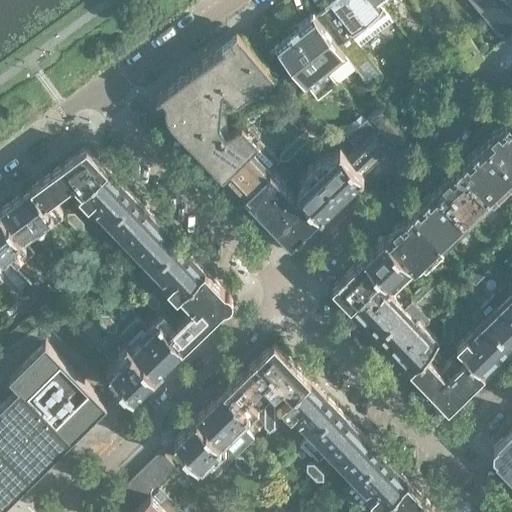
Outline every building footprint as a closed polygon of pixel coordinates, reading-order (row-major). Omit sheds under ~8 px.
[(385,9),(378,0),(326,0),(328,3),(315,13),(337,42),(350,32),(353,35),(385,9)] [(511,4),(507,0),(472,0),(502,37),(511,28),(511,4)] [(337,42),(315,13),(313,11),(275,41),(355,142),(378,126),(380,124),(394,113),(337,42)] [(274,71),(260,55),(240,31),(237,26),(222,39),(225,43),(252,79),(257,86),(274,71)] [(466,72),(484,55),(466,32),(447,47),(466,72)] [(252,79),(225,43),(198,62),(223,87),(232,96),(252,79)] [(455,77),(434,53),(424,61),(445,85),(455,77)] [(217,125),(216,91),(223,87),(198,62),(175,79),(173,81),(172,83),(169,86),(168,88),(167,91),(166,93),(166,96),(166,99),(166,101),(166,104),(166,107),(167,109),(168,112),(169,111),(173,110),(174,114),(172,115),(170,116),(173,119),(193,140),(217,125)] [(407,130),(394,113),(380,124),(396,140),(407,130)] [(511,117),(509,114),(485,138),(511,166),(511,117)] [(223,171),(249,146),(255,140),(239,123),(225,132),(217,125),(193,140),(223,171)] [(364,171),(396,140),(380,124),(378,126),(348,154),(364,171)] [(302,142),(303,135),(296,135),(292,139),(299,145),(302,142)] [(511,168),(511,166),(485,138),(460,161),(493,196),(511,177),(507,172),(511,168)] [(299,145),(292,139),(287,145),(293,151),(299,145)] [(83,192),(108,167),(87,145),(87,144),(86,144),(85,144),(85,145),(61,162),(74,179),(72,180),(83,192)] [(293,151),(287,145),(281,150),(287,157),(293,151)] [(364,171),(348,154),(344,150),(340,145),(328,156),(323,151),(313,161),(343,191),(364,171)] [(244,193),(270,168),(249,146),(223,171),(244,193)] [(287,157),(281,150),(278,154),(277,160),(284,160),(287,157)] [(343,191),(313,161),(304,170),(309,175),(296,187),(300,190),(300,189),(321,211),(343,191)] [(493,196),(460,161),(435,185),(464,214),(469,209),(474,214),(493,196)] [(58,191),(72,180),(74,179),(61,162),(19,193),(42,223),(61,209),(51,196),(58,191)] [(108,167),(83,192),(80,194),(107,222),(135,195),(108,167)] [(300,189),(300,190),(296,194),(270,168),(244,193),(289,240),(289,241),(290,241),(291,241),(292,241),(292,240),(321,211),(300,189)] [(464,214),(435,185),(411,208),(444,243),(463,225),(458,219),(464,214)] [(42,223),(19,193),(0,207),(0,208),(22,238),(42,223)] [(125,241),(153,213),(135,195),(107,222),(125,241)] [(24,241),(22,238),(0,208),(0,250),(4,255),(14,246),(16,249),(24,241)] [(444,243),(411,208),(386,232),(415,261),(420,256),(425,261),(444,243)] [(179,241),(153,213),(125,241),(151,268),(179,241)] [(75,225),(82,219),(77,214),(71,214),(71,220),(75,225)] [(86,230),(86,224),(82,219),(75,225),(80,230),(86,230)] [(415,261),(386,232),(364,253),(388,278),(389,279),(391,280),(392,280),(393,281),(394,280),(396,280),(415,261)] [(206,269),(191,253),(179,241),(151,268),(178,296),(180,294),(206,269)] [(0,333),(46,300),(4,255),(0,250),(0,276),(24,301),(0,321),(0,333)] [(39,262),(45,256),(40,251),(34,251),(34,257),(39,262)] [(112,262),(118,256),(113,251),(107,251),(107,257),(112,262)] [(403,305),(388,290),(386,287),(384,281),(388,278),(364,253),(333,283),(332,283),(332,284),(332,285),(333,285),(377,331),(403,305)] [(49,267),(50,261),(45,256),(39,262),(43,267),(49,267)] [(123,267),(123,261),(118,256),(112,262),(117,267),(123,267)] [(226,288),(225,288),(206,269),(180,294),(192,306),(202,296),(217,312),(225,304),(226,304),(227,304),(229,303),(230,303),(231,302),(232,301),(232,300),(232,299),(233,298),(233,296),(233,295),(232,293),(232,292),(231,291),(230,291),(229,290),(228,289),(226,288)] [(434,282),(428,275),(422,281),(428,287),(434,282)] [(428,287),(422,281),(417,286),(423,293),(428,287)] [(423,293),(417,286),(413,290),(413,296),(419,296),(423,293)] [(149,300),(155,294),(151,289),(144,289),(144,295),(149,300)] [(511,289),(485,315),(511,343),(511,289)] [(160,305),(160,299),(155,294),(149,300),(154,305),(160,305)] [(190,338),(217,312),(202,296),(192,306),(175,322),(190,338)] [(395,350),(423,323),(416,315),(414,317),(403,305),(377,331),(395,350)] [(190,338),(175,322),(163,310),(147,325),(174,353),(190,338)] [(451,322),(451,317),(447,312),(443,317),(443,322),(451,322)] [(105,325),(111,319),(106,314),(100,314),(100,320),(105,325)] [(511,343),(485,315),(457,343),(466,353),(467,352),(485,370),(511,343)] [(116,330),(116,324),(111,319),(105,325),(109,330),(116,330)] [(451,330),(451,322),(443,322),(443,330),(451,330)] [(448,406),(485,370),(467,352),(466,353),(459,360),(452,353),(440,365),(426,351),(439,339),(423,323),(395,350),(448,406)] [(174,353),(147,325),(128,343),(155,371),(174,353)] [(451,336),(451,330),(443,330),(443,335),(447,340),(451,336)] [(310,377),(274,339),(256,357),(272,372),(264,380),(275,391),(283,384),(292,393),(292,394),(310,377)] [(0,506),(107,402),(106,401),(45,340),(10,374),(19,383),(0,402),(0,506)] [(155,371),(128,343),(126,341),(116,351),(118,353),(106,364),(126,385),(133,393),(155,371)] [(246,397),(264,380),(272,372),(256,357),(215,397),(242,425),(258,409),(246,397)] [(336,404),(310,377),(292,394),(292,393),(281,403),(308,432),(336,404)] [(242,425),(215,397),(196,415),(223,443),(242,425)] [(273,410),(273,403),(269,399),(264,403),(264,410),(273,410)] [(327,451),(355,424),(336,404),(308,432),(327,451)] [(273,419),(273,410),(264,410),(264,419),(273,419)] [(225,444),(223,443),(196,415),(174,436),(201,464),(213,453),(214,454),(225,444)] [(273,426),(273,419),(264,419),(264,425),(268,430),(273,426)] [(381,451),(355,424),(327,451),(353,478),(381,451)] [(511,426),(494,445),(493,445),(493,452),(511,471),(511,426)] [(177,466),(160,449),(160,450),(149,460),(166,477),(177,466)] [(390,496),(408,478),(381,451),(353,478),(380,506),(391,496),(390,496)] [(243,469),(249,463),(244,458),(238,458),(237,464),(243,469)] [(166,477),(149,460),(139,470),(156,487),(166,477)] [(311,474),(317,468),(313,463),(307,462),(306,469),(311,474)] [(253,474),(253,468),(249,463),(243,469),(247,474),(253,474)] [(322,479),(322,472),(317,468),(311,474),(316,479),(322,479)] [(156,487),(139,470),(129,479),(146,496),(150,492),(151,492),(156,487)] [(439,511),(408,478),(390,496),(391,496),(400,506),(392,511),(439,511)] [(146,496),(129,479),(127,482),(131,486),(135,490),(139,494),(143,499),(146,496)] [(122,495),(131,486),(127,482),(118,491),(122,495)] [(126,499),(135,490),(131,486),(122,495),(126,499)] [(130,504),(139,494),(135,490),(126,499),(130,504)] [(170,511),(151,492),(150,492),(146,496),(143,499),(134,508),(129,511),(170,511)] [(134,508),(143,499),(139,494),(130,504),(134,508)]
